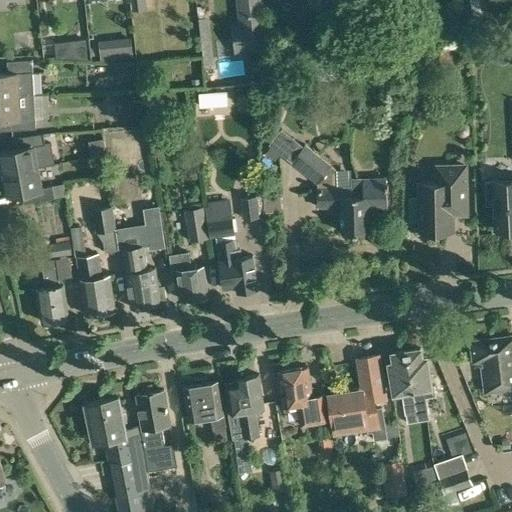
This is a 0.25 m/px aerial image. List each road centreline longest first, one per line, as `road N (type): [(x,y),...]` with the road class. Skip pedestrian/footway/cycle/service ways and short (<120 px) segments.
road 1 (tertiary): [(14,378),(426,304)]
road 2 (residential): [(511,464),(492,450),(426,304)]
road 3 (tertiary): [(77,511),(14,378)]
